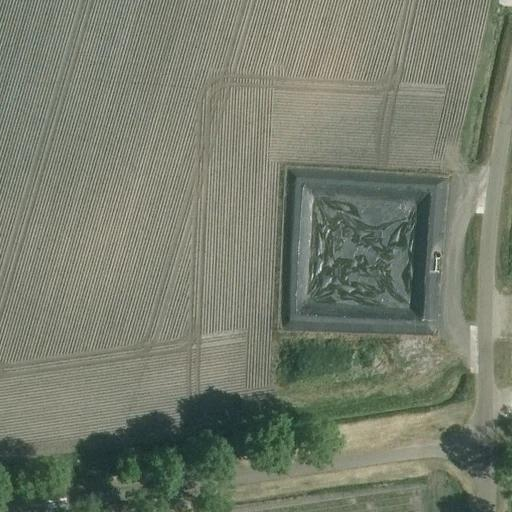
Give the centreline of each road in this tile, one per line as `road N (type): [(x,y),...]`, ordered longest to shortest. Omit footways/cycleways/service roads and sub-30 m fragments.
road 1 (unclassified): [(21,511),(486,443)]
road 2 (unclassified): [(486,443),(486,248),(511,94)]
